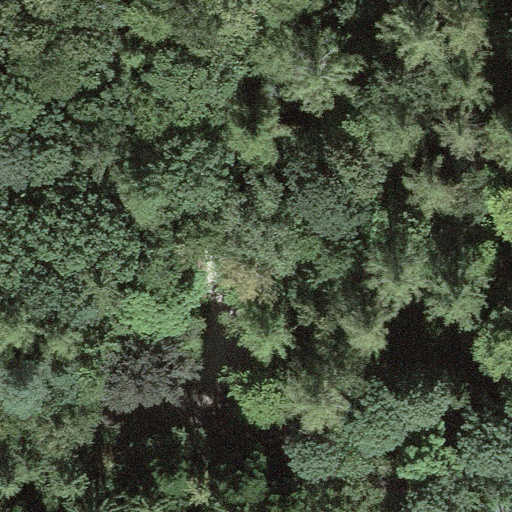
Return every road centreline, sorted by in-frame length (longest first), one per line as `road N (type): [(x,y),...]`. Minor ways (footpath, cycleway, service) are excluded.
road 1 (track): [(0,406),(216,403),(226,313),(214,166),(237,0)]
road 2 (track): [(216,403),(385,511)]
